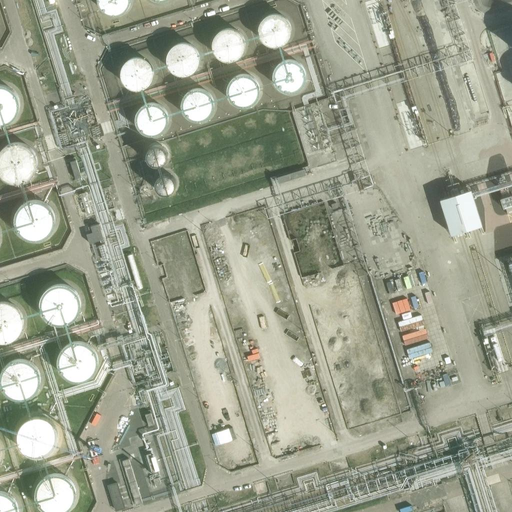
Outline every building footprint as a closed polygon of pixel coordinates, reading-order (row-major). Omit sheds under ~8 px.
[(98,0),(99,1),(100,4),(102,7),(104,9),(107,11),(111,12),(114,13),(118,13),(121,12),(124,10),(127,8),(129,6),(131,2),(131,0),(98,0)] [(294,27),(294,26),(294,23),(293,20),(292,17),(289,14),(287,12),(284,10),(281,10),(277,9),(274,10),(271,11),(268,12),(265,14),(263,17),(262,20),(261,23),(260,26),(261,29),(261,32),(263,35),(265,37),(268,40),(270,42),(273,43),(276,43),(280,43),(283,42),(286,41),(289,39),(291,36),(293,33),(294,30),(294,27)] [(248,42),(248,39),(246,35),(245,32),(242,29),(240,27),(237,26),(234,25),(230,25),(228,25),(225,26),(221,27),(218,30),(217,32),(215,35),(214,38),(214,42),(214,46),(215,49),(217,52),(219,54),(221,56),(224,57),(226,58),(230,59),(233,59),(237,58),(240,56),(243,54),(245,51),(247,48),(247,45),(248,42)] [(204,57),(204,56),(203,53),(202,50),(201,47),(199,44),(196,42),(193,41),(191,40),(187,39),(184,40),(180,40),(177,42),(175,44),(173,46),(171,49),(170,52),(169,56),(170,60),(171,63),(172,66),(174,68),(177,71),(180,72),(186,73),(189,73),(192,73),(196,71),(198,69),(200,66),(202,63),(203,60),(204,57)] [(156,70),(156,66),(155,64),(154,61),(152,58),(150,56),(147,55),(144,53),(141,53),(137,53),(134,54),(131,55),(128,57),(126,59),(124,62),(123,65),(122,69),(123,72),(124,76),(125,78),(127,81),(129,83),(132,85),(135,86),(138,87),(142,87),(145,86),(148,84),(151,82),(153,80),(155,77),(156,73),(156,70)] [(309,73),(308,70),(308,67),(306,64),(304,61),(300,58),(298,57),(293,56),(289,56),(285,57),(283,58),(280,61),(277,64),(276,67),(275,70),(275,73),(275,76),(276,79),(277,82),(280,85),(282,87),(285,89),(287,89),(290,90),(294,90),(297,89),(301,87),(303,85),(305,83),(307,80),(308,77),(309,73)] [(262,87),(262,83),(261,80),(259,77),(257,75),(254,72),(251,71),(248,70),(245,70),(242,70),(239,71),(236,72),(234,74),(231,78),(229,80),(228,83),(228,86),(228,89),(229,93),(230,96),(232,98),(235,101),(237,102),(240,103),(244,104),(247,104),(251,103),(253,102),(257,99),(259,97),(260,94),(262,90),(262,87)] [(21,110),(21,106),(21,102),(19,98),(18,94),(15,91),(12,88),(9,86),(5,85),(1,85),(0,84),(0,126),(1,127),(5,126),(9,125),(12,123),(15,120),(18,117),(19,114),(21,110)] [(216,102),(217,102),(216,99),(215,95),(214,93),(212,90),(209,88),(207,86),(204,85),(201,85),(197,85),(194,86),(191,87),(188,90),(186,92),(184,95),(183,98),(182,101),(183,104),(184,108),(185,111),(187,114),(190,116),(193,118),(196,119),(199,119),(203,119),(206,118),(209,116),(212,114),(214,111),(215,108),(216,105),(216,102)] [(170,116),(169,112),(168,109),(167,106),(165,104),(162,101),(159,100),(157,99),(154,99),(150,99),(147,100),(143,101),(141,104),(139,106),(137,109),(136,112),(136,115),(136,118),(137,122),(138,124),(140,127),(143,129),(145,131),(148,132),(152,133),(155,132),(158,132),(161,131),(164,128),(166,126),(168,123),(169,119),(170,116)] [(171,153),(171,152),(171,150),(170,148),(169,146),(167,144),(165,143),(164,142),(161,141),(158,141),(154,142),(151,144),(149,146),(148,148),(148,151),(147,153),(148,155),(148,157),(150,159),(151,161),(153,162),(155,163),(157,164),(160,164),(162,164),(164,163),(168,161),(169,159),(170,157),(171,153)] [(39,168),(39,164),(39,160),(38,156),(36,152),(33,149),(30,146),(27,144),(23,143),(19,142),(15,143),(11,144),(7,145),(4,148),(1,150),(0,152),(0,174),(1,177),(4,179),(7,182),(11,183),(15,184),(19,185),(23,184),(27,183),(30,181),(33,178),(36,175),(38,171),(39,168)] [(76,157),(71,159),(75,176),(81,174),(76,157)] [(178,181),(178,178),(177,176),(176,174),(174,172),(173,171),(171,170),(169,169),(166,169),(163,170),(161,170),(158,173),(155,177),(155,181),(155,183),(156,185),(158,189),(161,191),(166,193),(169,192),(171,192),(174,189),(176,188),(177,186),(178,181)] [(56,225),(57,221),(56,217),(55,213),(53,209),(51,206),(48,203),(44,201),(40,200),(36,199),(32,200),(28,201),(25,202),(21,205),(19,207),(16,211),(15,215),(14,219),(14,223),(15,226),(16,230),(19,234),(21,237),(25,239),(28,241),(32,241),(36,242),(40,241),(44,240),(48,238),(51,235),(53,232),(55,228),(56,225)] [(380,239),(369,242),(373,258),(385,255),(380,239)] [(82,305),(82,301),(82,297),(81,293),(79,290),(76,286),(73,284),(70,282),(66,281),(62,280),(58,280),(54,281),(50,283),(47,285),(44,288),(42,291),(41,295),(40,299),(40,303),(41,307),(42,311),(44,314),(47,317),(50,319),(54,321),(58,322),(62,322),(66,322),(70,320),(73,318),(76,316),(79,312),(81,309),(82,305)] [(24,323),(25,319),(24,315),(23,311),(21,308),(19,304),(16,302),(12,300),(9,299),(5,298),(1,298),(0,298),(0,339),(1,340),(5,340),(9,340),(12,338),(16,336),(19,334),(21,330),(23,327),(24,323)] [(99,364),(99,360),(99,356),(98,352),(96,348),(94,345),(91,342),(87,340),(83,339),(79,339),(75,339),(71,340),(68,341),(64,344),(62,347),(59,350),(58,354),(57,358),(57,362),(58,366),(59,369),(62,373),(64,376),(68,378),(71,380),(75,381),(79,381),(83,380),(87,379),(91,377),(94,374),(96,371),(98,367),(99,364)] [(42,381),(42,377),(42,373),(40,369),(39,366),(36,363),(33,360),(30,358),(26,357),(22,356),(18,356),(14,357),(10,359),(7,361),(4,364),(2,368),(0,371),(0,373),(0,380),(0,383),(2,387),(4,390),(7,393),(10,396),(14,397),(18,398),(22,398),(26,398),(30,397),(33,394),(36,392),(39,389),(41,385),(42,381)] [(59,438),(59,434),(59,430),(58,426),(56,422),(53,419),(50,416),(47,414),(43,413),(39,412),(35,413),(31,414),(27,415),(24,418),(21,420),(19,424),(18,428),(17,431),(17,436),(18,439),(19,443),(21,447),(24,449),(27,452),(31,454),(35,454),(39,455),(43,454),(47,453),(50,451),(53,448),(56,445),(58,441),(59,438)] [(149,426),(154,424),(151,413),(145,415),(149,426)] [(76,497),(77,493),(76,489),(75,485),(74,481),(71,478),(68,476),(64,474),(61,472),(57,472),(53,472),(49,473),(45,475),(42,477),(39,480),(37,483),(35,487),(35,491),(35,495),(35,499),(37,502),(39,506),(42,509),(45,511),(46,511),(64,511),(68,510),(71,507),(73,504),(75,501),(76,497)] [(108,485),(116,511),(126,508),(118,482),(108,485)] [(19,511),(20,511),(19,507),(18,503),(16,499),(14,496),(11,494),(7,492),(4,490),(0,489),(0,511),(19,511)]
